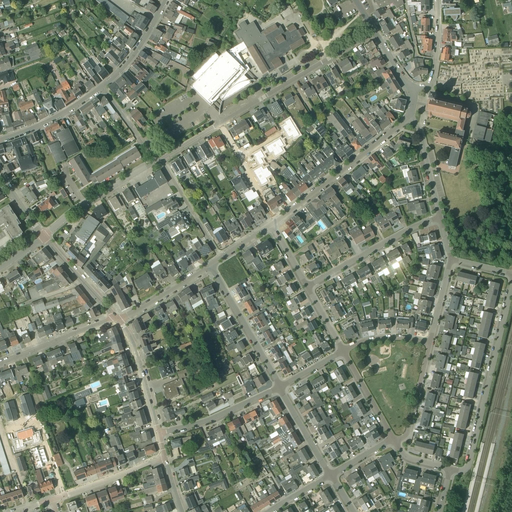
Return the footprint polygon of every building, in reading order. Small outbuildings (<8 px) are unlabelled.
[(396,9),(403,5),(402,0),(372,0),(373,3),(376,3),(380,9),(382,8),(382,9),(393,2),(396,9)] [(147,7),(145,10),(153,14),(156,8),(153,7),(155,4),(150,1),(147,6),(147,7)] [(191,16),(183,12),(179,10),(179,11),(176,10),(178,6),(171,2),(168,8),(175,12),(179,14),(181,15),(190,19),(191,17),(191,16)] [(456,5),(450,5),(447,5),(447,8),(449,8),(448,10),(445,11),(445,16),(449,16),(450,16),(454,21),(455,21),(455,20),(456,20),(456,19),(456,18),(457,18),(457,17),(457,16),(458,15),(460,15),(460,10),(455,10),(455,8),(456,8),(456,5)] [(426,15),(426,12),(428,12),(428,6),(420,6),(420,12),(422,12),(422,15),(426,15)] [(163,16),(174,23),(179,14),(175,12),(168,8),(163,16)] [(376,19),(382,16),(383,18),(392,13),(389,9),(384,12),(382,9),(382,8),(380,9),(373,14),(376,19)] [(382,29),(391,24),(389,21),(394,17),(392,13),(383,18),(385,21),(379,24),(382,29)] [(146,26),(149,20),(138,14),(137,17),(139,18),(138,21),(146,26)] [(429,26),(429,20),(426,20),(426,17),(422,17),(422,20),(420,20),(420,26),(429,26)] [(118,22),(119,23),(116,26),(120,29),(123,32),(128,36),(130,37),(136,42),(139,37),(123,25),(125,23),(122,21),(121,19),(118,22)] [(0,24),(0,28),(0,29),(14,24),(12,20),(0,24)] [(146,26),(138,21),(136,24),(133,23),(131,27),(134,29),(136,27),(143,31),(146,26)] [(290,48),(292,51),(305,44),(301,37),(305,35),(301,28),(297,31),(293,25),(287,28),(288,31),(283,33),(282,32),(283,31),(280,26),(277,28),(275,24),(262,32),(263,33),(261,34),(253,22),(247,25),(245,21),(238,25),(241,29),(234,33),(238,39),(241,38),(243,42),(238,45),(231,50),(234,56),(238,54),(247,48),(248,50),(262,74),(268,71),(269,73),(282,65),(279,59),(286,54),(285,53),(288,52),(287,50),(290,48)] [(392,34),(401,29),(401,28),(399,25),(398,24),(393,27),(391,24),(382,29),(385,35),(391,31),(392,34)] [(121,41),(126,45),(130,50),(136,42),(130,37),(127,41),(118,32),(120,29),(116,26),(110,32),(117,38),(121,41)] [(428,32),(429,26),(420,26),(417,26),(417,29),(420,29),(420,32),(422,32),(422,35),(426,35),(426,32),(428,32)] [(162,32),(162,33),(155,29),(152,35),(159,39),(162,40),(165,42),(166,43),(168,40),(169,41),(172,35),(166,32),(165,34),(162,32)] [(394,36),(388,40),(391,45),(400,39),(398,36),(403,33),(401,29),(392,34),(394,36)] [(446,42),(446,46),(452,46),(453,41),(457,41),(462,41),(461,40),(464,39),(463,34),(457,37),(452,36),(444,36),(443,42),(446,42)] [(157,44),(159,45),(162,40),(159,39),(152,35),(148,40),(156,45),(157,44)] [(489,45),(498,43),(499,43),(497,35),(487,38),(489,45)] [(421,45),(423,45),(431,46),(432,40),(426,40),(427,37),(421,36),(420,39),(422,40),(421,45)] [(121,61),(127,55),(122,50),(119,53),(108,43),(109,42),(104,38),(102,41),(107,46),(111,50),(117,57),(121,61)] [(121,41),(117,38),(113,44),(121,51),(126,45),(121,41)] [(209,39),(207,46),(215,49),(218,43),(219,40),(214,38),(213,41),(209,39)] [(394,50),(400,47),(402,49),(410,44),(408,40),(402,43),(400,39),(391,45),(394,50)] [(2,45),(2,44),(0,44),(0,50),(14,45),(13,41),(2,45)] [(364,47),(366,50),(360,53),(362,56),(367,53),(375,48),(373,45),(373,44),(373,43),(372,43),(372,42),(364,47)] [(38,43),(24,49),(27,55),(41,49),(38,43)] [(162,56),(170,60),(171,56),(176,58),(178,54),(172,52),(166,49),(163,47),(159,45),(157,44),(156,45),(154,49),(153,50),(157,52),(158,50),(164,53),(162,56)] [(413,48),(410,44),(402,49),(403,52),(397,55),(401,60),(410,55),(408,51),(413,48)] [(0,57),(6,55),(5,53),(15,49),(14,45),(0,50),(0,57)] [(424,54),(425,51),(430,52),(431,46),(423,45),(422,51),(421,51),(420,53),(424,54)] [(111,50),(109,52),(105,55),(105,56),(112,63),(117,57),(111,50)] [(249,80),(244,76),(249,70),(250,70),(246,65),(245,66),(238,54),(234,56),(231,50),(230,50),(226,52),(225,51),(219,57),(215,53),(192,77),(196,81),(190,87),(211,106),(214,103),(219,97),(222,100),(221,101),(222,101),(251,84),(250,81),(250,80),(249,80)] [(154,67),(159,61),(166,66),(170,60),(162,56),(154,52),(150,57),(149,56),(148,57),(141,51),(138,56),(142,59),(146,62),(154,67)] [(359,51),(354,53),(362,66),(368,63),(365,59),(364,59),(362,56),(360,53),(359,51)] [(135,77),(137,80),(140,82),(146,78),(149,74),(138,64),(140,62),(144,65),(146,62),(142,59),(138,56),(131,65),(139,73),(135,77)] [(112,63),(116,67),(121,61),(117,57),(112,63)] [(376,66),(377,69),(385,64),(382,59),(382,60),(381,58),(378,60),(376,57),(368,62),(372,68),(376,66)] [(0,71),(11,68),(8,58),(0,60),(0,71)] [(410,72),(414,78),(418,76),(420,75),(416,58),(412,59),(413,65),(414,69),(413,70),(414,70),(410,72)] [(420,75),(422,75),(427,75),(428,68),(421,68),(420,63),(423,63),(423,59),(416,58),(420,75)] [(109,75),(103,67),(100,70),(91,59),(87,61),(93,69),(98,74),(102,80),(109,75)] [(343,61),(338,64),(337,64),(343,74),(353,69),(347,59),(346,59),(347,60),(344,61),(343,61)] [(502,59),(503,99),(511,99),(511,76),(511,61),(506,61),(506,59),(502,59)] [(100,82),(92,70),(93,69),(87,61),(82,65),(91,78),(89,79),(90,81),(94,87),(100,82)] [(331,72),(326,75),(333,86),(342,81),(334,68),(330,70),(331,72)] [(383,69),(375,73),(379,81),(384,78),(385,80),(392,76),(389,69),(385,72),(383,69)] [(7,73),(0,75),(0,81),(3,81),(5,85),(15,81),(13,76),(9,78),(7,73)] [(132,89),(137,95),(145,88),(140,82),(137,80),(134,83),(125,73),(121,77),(129,85),(132,89)] [(356,73),(346,78),(350,85),(352,84),(349,79),(357,74),(356,73)] [(396,82),(392,76),(385,80),(385,81),(384,82),(385,83),(379,86),(382,90),(384,89),(388,86),(396,82)] [(121,77),(115,82),(120,89),(122,91),(129,85),(121,77)] [(318,93),(328,87),(322,77),(319,79),(318,77),(311,81),(318,93)] [(84,85),(88,91),(94,87),(90,81),(87,82),(85,79),(82,81),(85,84),(84,85)] [(82,88),(78,82),(79,82),(78,80),(73,84),(75,86),(74,87),(75,89),(72,91),(72,92),(74,95),(77,100),(83,95),(80,90),(82,88)] [(66,81),(62,83),(60,84),(61,85),(65,92),(70,89),(66,81)] [(108,88),(113,94),(116,92),(120,96),(118,97),(121,101),(127,97),(125,95),(124,94),(122,91),(120,89),(115,82),(108,88)] [(391,90),(387,92),(389,95),(392,94),(398,90),(400,89),(396,82),(388,86),(391,90)] [(11,87),(11,88),(13,93),(20,90),(18,84),(11,87)] [(303,92),(307,99),(313,95),(314,97),(317,96),(312,87),(309,88),(306,84),(300,88),(303,92)] [(57,95),(60,94),(65,92),(61,85),(53,88),(57,95)] [(36,89),(32,92),(38,105),(42,104),(36,89)] [(127,97),(130,101),(137,95),(132,89),(125,95),(127,97)] [(0,100),(0,114),(1,114),(1,110),(8,108),(8,107),(9,107),(7,99),(6,100),(4,91),(0,92),(0,97),(1,101),(0,100)] [(501,109),(500,98),(485,98),(484,91),(481,91),(481,98),(483,98),(483,104),(486,104),(486,101),(489,101),(489,106),(488,106),(489,111),(498,111),(498,109),(501,109)] [(64,102),(66,107),(77,100),(74,95),(72,92),(69,94),(71,97),(69,98),(65,92),(60,94),(61,97),(64,102)] [(292,97),(290,94),(284,98),(286,101),(283,103),(286,108),(293,104),(300,114),(301,116),(303,115),(305,118),(310,115),(309,112),(307,113),(296,95),(292,97)] [(38,105),(33,95),(26,98),(28,102),(31,101),(33,107),(38,105)] [(437,96),(432,95),(430,101),(428,100),(425,111),(428,112),(429,112),(428,115),(428,116),(429,117),(429,118),(430,118),(432,118),(432,116),(433,117),(433,116),(441,118),(441,119),(449,121),(450,120),(459,122),(460,119),(466,120),(466,119),(468,119),(469,119),(471,117),(471,115),(470,112),(468,111),(469,107),(463,105),(454,103),(454,102),(446,100),(446,101),(437,99),(437,96)] [(24,119),(26,127),(37,123),(34,116),(30,117),(29,114),(26,116),(24,111),(33,107),(31,101),(28,102),(25,104),(22,97),(20,98),(16,99),(19,107),(21,111),(24,119)] [(104,97),(98,101),(103,108),(106,106),(112,114),(109,117),(113,121),(118,117),(107,102),(104,97)] [(98,107),(103,113),(106,112),(103,108),(98,101),(96,98),(90,102),(94,109),(98,107)] [(43,105),(45,109),(48,116),(49,116),(57,112),(54,104),(52,101),(43,105)] [(54,104),(57,112),(66,107),(64,102),(60,104),(59,102),(54,104)] [(90,102),(79,110),(83,115),(88,111),(89,112),(89,113),(89,114),(91,117),(92,118),(94,117),(94,118),(96,120),(102,130),(106,127),(104,123),(99,115),(98,115),(96,111),(94,109),(90,102)] [(276,102),(271,105),(271,104),(267,106),(271,113),(272,112),(275,117),(282,112),(276,102)] [(398,113),(399,111),(403,113),(404,108),(404,109),(404,106),(390,103),(389,107),(392,107),(392,109),(394,110),(394,112),(398,113)] [(372,119),(381,131),(391,124),(380,109),(377,106),(376,105),(369,110),(371,114),(375,112),(381,120),(379,121),(377,119),(376,119),(374,117),(372,119)] [(383,107),(380,109),(391,124),(394,121),(395,120),(388,112),(387,113),(383,107)] [(35,114),(39,121),(48,116),(45,109),(35,114)] [(134,110),(131,113),(133,115),(131,117),(140,128),(141,128),(142,129),(144,127),(143,126),(144,125),(139,120),(143,117),(136,109),(134,110)] [(11,124),(14,131),(26,127),(24,119),(21,111),(13,114),(16,122),(12,124),(11,124)] [(257,122),(263,118),(265,121),(268,119),(268,120),(271,118),(268,112),(265,114),(262,111),(260,112),(259,111),(253,115),(257,122)] [(10,117),(9,112),(1,114),(2,119),(4,126),(7,133),(14,131),(11,124),(12,124),(10,117)] [(81,119),(77,112),(74,113),(74,114),(72,115),(71,115),(68,117),(71,122),(73,120),(75,123),(76,123),(77,125),(74,126),(76,130),(77,130),(78,133),(82,131),(83,132),(87,129),(85,126),(86,125),(82,119),(81,119)] [(336,112),(335,113),(327,118),(343,139),(349,135),(351,133),(336,112)] [(495,116),(480,112),(473,139),(483,141),(485,133),(486,129),(488,119),(490,119),(491,118),(494,119),(495,116)] [(377,134),(379,133),(381,131),(372,119),(368,115),(365,118),(377,133),(377,134)] [(367,130),(372,137),(377,133),(365,118),(363,120),(370,128),(367,130)] [(248,119),(244,121),(244,120),(238,124),(238,125),(243,133),(245,135),(247,133),(246,131),(253,127),(248,119)] [(295,127),(291,119),(286,122),(287,125),(284,127),(287,133),(295,127)] [(362,147),(367,143),(373,138),(372,137),(367,130),(361,123),(358,119),(352,123),(359,132),(358,133),(359,134),(355,138),(356,139),(362,147)] [(435,144),(452,148),(448,166),(456,168),(465,132),(469,119),(468,119),(466,119),(466,120),(460,119),(459,122),(457,130),(455,137),(437,133),(436,137),(436,139),(436,140),(435,144)] [(63,120),(44,129),(51,142),(47,144),(48,145),(50,151),(56,164),(66,160),(59,142),(57,142),(56,140),(54,136),(56,134),(68,158),(79,152),(68,129),(63,120)] [(100,131),(96,125),(94,126),(91,120),(87,122),(94,134),(100,131)] [(317,127),(315,130),(322,139),(328,133),(321,124),(317,127)] [(243,133),(238,125),(229,130),(234,138),(243,133)] [(311,125),(305,131),(309,134),(314,129),(311,125)] [(295,138),(300,135),(295,127),(287,133),(290,138),(293,136),(295,138)] [(334,132),(329,136),(334,142),(339,138),(334,132)] [(36,134),(30,136),(25,138),(26,142),(30,141),(32,145),(39,142),(36,134)] [(208,142),(213,151),(217,149),(224,145),(219,137),(215,139),(215,138),(208,142)] [(38,167),(30,144),(27,145),(26,142),(25,138),(11,143),(14,151),(17,160),(18,164),(21,172),(38,167)] [(400,145),(408,148),(410,141),(399,138),(398,143),(394,146),(391,142),(388,145),(391,150),(392,151),(400,145)] [(283,143),(281,139),(274,143),(280,154),(284,152),(281,147),(284,145),(283,143)] [(362,147),(356,139),(350,144),(348,146),(354,153),(356,151),(359,149),(362,147)] [(85,145),(87,148),(88,150),(97,144),(94,140),(85,145)] [(347,158),(348,157),(354,153),(348,146),(345,148),(343,145),(344,145),(341,141),(336,144),(337,145),(347,158)] [(14,151),(11,143),(3,146),(0,146),(0,163),(1,166),(6,164),(1,157),(3,156),(2,155),(14,151)] [(274,143),(267,147),(269,151),(270,153),(273,152),(276,156),(280,154),(274,143)] [(214,156),(209,148),(206,150),(203,145),(199,147),(200,148),(196,150),(197,152),(195,153),(200,160),(205,157),(207,160),(214,156)] [(339,153),(337,155),(342,162),(347,158),(337,145),(335,147),(339,153)] [(94,184),(96,182),(97,182),(98,184),(123,169),(122,168),(141,156),(135,148),(117,159),(117,160),(90,176),(78,156),(68,162),(83,187),(92,181),(94,184)] [(340,164),(333,155),(334,154),(330,148),(323,153),(327,158),(333,165),(335,168),(340,164)] [(386,150),(385,152),(381,154),(385,159),(392,154),(391,152),(392,151),(391,150),(390,151),(387,148),(385,149),(386,150)] [(265,157),(264,154),(261,150),(254,155),(259,164),(260,165),(264,163),(262,158),(265,157)] [(193,165),(200,161),(200,160),(195,153),(195,152),(190,155),(189,153),(183,157),(190,168),(194,166),(193,165)] [(317,154),(328,169),(331,167),(333,166),(332,166),(333,165),(327,158),(325,160),(321,154),(320,154),(319,153),(317,154)] [(323,173),(324,173),(326,171),(328,169),(317,154),(314,156),(316,158),(315,158),(320,164),(317,166),(323,173)] [(373,154),(368,158),(371,163),(367,165),(371,170),(376,166),(379,170),(384,167),(381,163),(380,163),(378,161),(379,160),(376,157),(375,158),(373,154)] [(7,175),(18,168),(16,165),(18,164),(17,160),(10,165),(9,163),(6,164),(1,166),(3,169),(7,175)] [(170,165),(177,177),(179,179),(187,174),(186,172),(189,171),(183,162),(181,163),(179,160),(174,163),(173,162),(170,165)] [(220,181),(225,178),(216,162),(209,165),(210,167),(208,168),(212,174),(215,172),(220,181)] [(300,195),(302,193),(308,189),(306,186),(302,181),(300,183),(294,175),(293,176),(284,165),(281,168),(275,163),(271,162),(270,167),(279,174),(290,181),(292,184),(295,187),(300,195)] [(318,177),(323,173),(317,166),(315,168),(313,166),(313,165),(311,162),(308,164),(318,177)] [(313,181),(318,177),(308,164),(307,165),(306,163),(304,165),(305,166),(305,167),(307,170),(308,170),(310,172),(307,174),(313,181)] [(409,183),(418,181),(415,171),(409,172),(409,169),(408,169),(407,165),(404,166),(400,167),(401,171),(403,170),(405,178),(408,177),(409,183)] [(302,181),(306,186),(313,181),(307,174),(301,166),(298,168),(305,176),(301,179),(302,179),(301,180),(302,181)] [(258,169),(254,171),(258,178),(268,172),(266,168),(262,171),(260,168),(260,167),(258,169)] [(361,167),(357,171),(362,177),(363,178),(367,175),(369,173),(371,175),(373,173),(369,168),(367,170),(364,167),(362,168),(361,167)] [(241,174),(238,169),(237,168),(233,170),(237,177),(241,174)] [(167,183),(161,172),(160,170),(146,178),(148,180),(147,181),(148,182),(139,187),(137,184),(134,186),(136,189),(135,189),(140,199),(167,183)] [(358,181),(357,180),(362,177),(357,171),(352,174),(353,175),(351,177),(356,183),(358,181)] [(258,178),(262,185),(266,183),(268,181),(266,178),(271,176),(268,172),(258,178)] [(241,186),(243,188),(245,192),(250,189),(242,175),(234,179),(239,187),(241,186)] [(354,188),(349,182),(347,184),(342,178),(341,179),(340,180),(337,182),(341,187),(345,193),(350,189),(352,190),(354,188)] [(283,192),(285,195),(290,202),(296,198),(290,191),(285,184),(283,182),(281,184),(285,190),(283,192)] [(337,182),(332,186),(336,191),(341,187),(337,182)] [(296,198),(297,197),(300,195),(295,187),(292,189),(289,184),(288,185),(287,183),(285,184),(290,191),(296,198)] [(421,196),(419,187),(412,188),(411,185),(400,188),(402,196),(411,194),(412,198),(421,196)] [(25,195),(31,203),(37,198),(35,195),(36,194),(31,186),(28,188),(27,187),(21,191),(24,196),(25,195)] [(325,191),(336,205),(338,207),(340,206),(342,205),(340,202),(334,195),(336,194),(330,187),(330,188),(329,188),(328,189),(325,191)] [(64,199),(67,197),(63,189),(59,191),(64,199)] [(121,193),(124,197),(128,204),(137,198),(132,189),(129,191),(128,189),(121,193)] [(254,198),(258,196),(256,192),(253,193),(252,194),(250,190),(245,193),(248,199),(253,196),(254,198)] [(325,191),(323,193),(319,197),(327,207),(331,204),(339,214),(338,215),(341,219),(345,216),(341,211),(338,207),(336,205),(325,191)] [(217,202),(222,198),(219,193),(213,196),(217,202)] [(273,196),(271,193),(269,195),(277,208),(280,206),(279,206),(283,203),(280,199),(282,197),(280,193),(277,195),(278,196),(275,198),(274,196),(273,196)] [(275,209),(277,208),(269,195),(267,196),(269,199),(268,199),(269,201),(266,203),(271,211),(275,208),(275,209)] [(108,201),(111,205),(115,211),(125,206),(119,196),(116,198),(115,197),(108,201)] [(305,208),(316,223),(324,216),(323,214),(327,211),(325,209),(327,207),(319,197),(310,203),(305,208)] [(171,212),(179,208),(174,200),(172,201),(170,198),(162,203),(165,210),(166,212),(166,211),(168,214),(170,213),(171,213),(171,212)] [(55,206),(50,199),(44,202),(38,207),(42,212),(44,210),(45,211),(49,209),(49,210),(55,206)] [(417,216),(426,214),(423,203),(419,204),(418,201),(407,203),(406,204),(408,212),(415,210),(417,216)] [(221,208),(220,207),(218,203),(212,207),(216,212),(218,211),(221,208)] [(0,226),(3,225),(5,227),(6,229),(5,230),(7,233),(7,232),(8,232),(13,240),(23,233),(18,226),(21,224),(8,205),(0,211),(1,212),(0,212),(0,226)] [(98,220),(107,215),(101,205),(98,207),(98,208),(93,211),(98,220)] [(247,208),(256,222),(260,219),(260,218),(262,217),(262,216),(265,214),(259,205),(254,208),(252,205),(247,208)] [(137,218),(137,217),(131,207),(127,210),(133,220),(134,221),(137,218)] [(386,218),(390,225),(399,221),(398,218),(401,216),(398,207),(393,210),(393,211),(385,216),(386,218)] [(171,221),(171,222),(171,223),(170,223),(170,224),(170,225),(171,225),(171,226),(172,226),(173,226),(174,226),(174,227),(177,225),(179,228),(182,226),(184,229),(190,226),(183,214),(181,215),(178,212),(171,216),(173,220),(171,221)] [(244,230),(251,226),(249,223),(253,221),(248,213),(243,216),(238,219),(244,230)] [(380,229),(382,232),(391,227),(390,225),(386,218),(383,219),(380,215),(373,219),(371,214),(368,215),(369,217),(372,223),(374,221),(376,223),(377,223),(380,227),(380,228),(380,229)] [(86,221),(77,234),(74,231),(72,234),(73,235),(73,236),(66,245),(70,248),(66,253),(75,262),(79,255),(80,254),(83,250),(83,249),(86,246),(89,241),(93,236),(101,224),(89,216),(86,221)] [(300,217),(298,218),(296,216),(294,217),(294,216),(290,219),(298,229),(299,230),(302,228),(304,230),(307,228),(309,230),(311,228),(309,226),(310,226),(308,223),(306,225),(304,222),(300,217)] [(208,232),(212,230),(207,222),(205,219),(202,221),(204,224),(208,232)] [(288,228),(283,231),(288,237),(293,233),(298,229),(290,219),(284,223),(288,228)] [(324,224),(325,226),(328,229),(329,228),(332,226),(330,223),(328,220),(324,224)] [(227,228),(231,234),(233,238),(237,235),(237,234),(242,231),(236,221),(230,224),(228,221),(224,223),(227,228)] [(113,234),(103,222),(101,224),(108,233),(111,236),(113,234)] [(345,222),(340,225),(346,235),(348,234),(346,229),(348,227),(345,222)] [(96,237),(102,242),(108,233),(101,224),(93,236),(96,237)] [(342,235),(343,237),(346,235),(340,225),(337,226),(337,227),(342,235)] [(365,240),(366,241),(374,236),(373,234),(372,232),(369,226),(360,231),(363,236),(362,236),(365,240)] [(342,235),(337,227),(334,229),(339,237),(342,235)] [(356,245),(360,242),(361,242),(362,241),(365,240),(362,236),(363,236),(360,231),(359,229),(354,233),(350,235),(356,245)] [(223,230),(215,234),(214,235),(219,244),(223,242),(223,243),(228,241),(224,234),(225,233),(223,230)] [(427,236),(421,237),(421,236),(418,237),(419,244),(423,243),(423,244),(429,243),(436,241),(434,233),(427,235),(427,236)] [(344,252),(344,251),(348,249),(342,239),(333,244),(337,250),(339,254),(342,252),(344,252)] [(255,247),(259,253),(258,254),(260,257),(273,249),(268,240),(259,246),(258,245),(255,247)] [(203,257),(207,255),(208,254),(211,252),(207,247),(208,247),(206,245),(202,247),(198,241),(193,244),(197,250),(198,252),(199,251),(203,257)] [(188,256),(193,264),(199,260),(194,251),(197,250),(193,244),(192,243),(190,245),(193,250),(191,252),(192,254),(188,256)] [(318,246),(328,263),(340,255),(339,254),(337,250),(333,244),(333,243),(328,246),(327,244),(324,246),(323,243),(318,246)] [(309,252),(300,257),(304,263),(311,259),(309,256),(312,254),(315,252),(311,244),(307,247),(309,252)] [(400,247),(404,254),(410,251),(406,244),(400,247)] [(439,251),(437,246),(429,248),(429,245),(417,248),(417,252),(427,250),(428,254),(439,251)] [(48,253),(44,248),(28,262),(32,266),(34,265),(48,253)] [(395,260),(400,257),(396,249),(391,252),(395,260)] [(74,263),(77,265),(81,268),(86,261),(90,256),(86,253),(83,250),(80,254),(79,255),(75,262),(74,263)] [(182,270),(182,271),(185,269),(188,267),(185,263),(186,263),(183,257),(186,255),(182,250),(177,253),(182,261),(177,264),(182,271),(182,270)] [(253,258),(248,251),(242,255),(247,263),(248,263),(249,265),(252,263),(258,272),(266,267),(262,262),(261,263),(257,256),(253,258)] [(440,258),(439,251),(428,254),(430,260),(440,258)] [(89,264),(83,270),(82,270),(89,277),(95,271),(100,266),(97,264),(94,261),(101,254),(98,252),(88,264),(89,264)] [(395,260),(391,252),(385,255),(390,264),(391,265),(392,265),(392,266),(397,263),(395,260)] [(35,267),(42,262),(45,266),(55,261),(48,253),(34,265),(35,267)] [(382,271),(387,268),(386,268),(387,267),(381,258),(376,261),(382,271)] [(170,273),(172,277),(175,275),(175,274),(177,273),(175,270),(176,269),(175,268),(175,269),(173,266),(174,265),(172,261),(167,265),(164,261),(160,263),(163,267),(167,275),(170,273)] [(310,271),(311,274),(318,270),(315,265),(317,264),(315,261),(305,266),(309,272),(310,271)] [(382,283),(379,277),(377,274),(382,271),(376,261),(371,264),(376,273),(374,275),(377,280),(380,284),(382,283)] [(283,268),(280,262),(272,266),(275,270),(271,272),(274,277),(279,274),(278,271),(283,268)] [(151,269),(159,281),(163,279),(162,279),(165,277),(164,277),(167,275),(163,267),(160,263),(151,269)] [(95,271),(89,277),(95,284),(102,278),(98,274),(102,270),(103,268),(101,265),(100,266),(95,271)] [(428,271),(438,273),(439,268),(429,265),(429,267),(428,267),(427,271),(428,271)] [(59,267),(57,269),(54,266),(48,271),(51,274),(53,273),(57,278),(64,272),(59,267)] [(372,276),(366,266),(361,269),(367,279),(369,278),(372,283),(377,280),(374,275),(372,276)] [(386,268),(387,268),(390,274),(388,275),(390,278),(394,276),(394,274),(389,266),(387,267),(386,268)] [(27,276),(29,279),(35,276),(36,278),(42,275),(39,268),(33,271),(27,276)] [(356,272),(361,282),(362,281),(362,282),(367,279),(361,269),(356,272)] [(10,274),(15,281),(23,276),(21,273),(19,274),(16,270),(10,274)] [(95,284),(96,285),(100,289),(106,282),(117,273),(114,270),(110,274),(108,272),(102,278),(95,284)] [(436,280),(438,273),(428,271),(427,271),(425,275),(427,275),(426,277),(436,280)] [(73,283),(68,277),(64,272),(57,278),(54,279),(49,281),(48,281),(35,287),(38,292),(43,289),(44,288),(46,293),(65,287),(69,284),(70,285),(73,283)] [(147,273),(133,281),(138,290),(142,287),(145,291),(152,287),(150,283),(152,282),(147,273)] [(464,274),(458,273),(456,281),(462,283),(464,274)] [(5,277),(9,284),(8,285),(8,286),(6,287),(9,293),(12,291),(10,289),(15,286),(12,282),(15,281),(10,274),(5,277)] [(290,280),(287,274),(279,278),(282,285),(290,280)] [(471,276),(464,274),(462,283),(469,284),(471,276)] [(100,289),(104,293),(110,289),(122,279),(119,275),(115,279),(114,279),(108,284),(106,282),(100,289)] [(351,275),(346,277),(350,285),(356,282),(351,275)] [(477,277),(471,276),(469,284),(475,286),(477,277)] [(341,281),(346,290),(347,290),(352,288),(350,285),(346,277),(341,281)] [(110,289),(112,294),(122,312),(129,308),(135,305),(122,279),(110,289)] [(0,282),(0,293),(4,291),(8,297),(10,295),(9,293),(6,287),(3,289),(0,282)] [(435,285),(424,282),(423,282),(421,288),(422,288),(434,291),(435,285)] [(498,291),(500,284),(491,282),(489,288),(498,291)] [(242,288),(240,285),(239,286),(235,289),(237,294),(249,287),(251,286),(250,284),(242,288)] [(214,294),(211,286),(210,286),(209,285),(208,286),(208,287),(205,289),(214,309),(219,307),(217,303),(216,304),(212,295),(214,294)] [(296,291),(293,285),(287,288),(286,285),(280,288),(283,294),(286,292),(288,295),(296,291)] [(327,288),(320,292),(323,298),(333,292),(334,291),(331,286),(327,288)] [(57,300),(44,304),(46,310),(59,305),(67,302),(73,300),(76,299),(76,300),(84,295),(78,287),(70,292),(72,294),(58,301),(57,300)] [(249,287),(237,294),(241,299),(243,298),(245,300),(250,297),(249,294),(247,291),(250,289),(249,287)] [(199,293),(193,296),(188,288),(185,290),(183,291),(183,292),(188,300),(191,307),(202,300),(199,293)] [(422,288),(421,294),(432,297),(434,291),(422,288)] [(488,295),(497,297),(498,291),(489,288),(488,295)] [(199,291),(203,299),(205,298),(209,306),(207,307),(209,311),(214,309),(205,289),(203,290),(201,289),(200,289),(200,291),(199,291)] [(177,295),(178,297),(175,299),(178,305),(184,302),(186,306),(184,307),(186,311),(192,309),(191,307),(188,300),(183,292),(177,295)] [(327,303),(334,299),(333,297),(335,296),(333,292),(323,298),(327,303)] [(452,296),(451,303),(458,305),(461,305),(461,306),(463,296),(454,294),(454,297),(452,296)] [(89,301),(84,295),(76,300),(82,307),(83,306),(88,302),(89,301)] [(303,302),(299,295),(289,301),(291,304),(288,306),(292,312),(298,308),(297,305),(303,302)] [(417,305),(419,306),(429,308),(431,302),(420,300),(420,297),(414,295),(413,299),(418,300),(417,305)] [(486,301),(495,303),(497,297),(488,295),(486,301)] [(254,302),(250,297),(245,300),(246,302),(243,304),(246,309),(262,300),(260,298),(254,302)] [(262,300),(246,309),(249,315),(251,313),(253,316),(259,312),(256,307),(263,303),(262,300)] [(485,307),(494,309),(495,303),(486,301),(485,307)] [(87,311),(92,307),(88,302),(83,306),(82,307),(73,310),(75,314),(86,310),(87,311)] [(177,310),(172,302),(169,304),(169,303),(165,305),(165,306),(163,308),(167,314),(170,320),(174,317),(171,313),(177,310)] [(458,305),(451,303),(449,309),(454,310),(453,314),(458,315),(461,305),(458,305)] [(339,308),(338,305),(337,305),(330,309),(333,314),(343,308),(342,306),(339,308)] [(159,306),(154,309),(158,317),(157,317),(159,320),(158,321),(160,324),(169,320),(167,314),(163,308),(161,309),(159,306)] [(421,313),(428,314),(429,308),(419,306),(417,311),(411,310),(411,313),(413,314),(414,314),(416,314),(420,315),(421,313)] [(343,308),(333,314),(336,320),(344,316),(342,313),(345,311),(343,308)] [(86,313),(88,318),(86,319),(87,321),(100,316),(98,311),(97,312),(96,309),(89,312),(86,313)] [(253,319),(256,324),(270,316),(269,314),(267,315),(264,317),(262,314),(265,312),(266,312),(264,309),(259,312),(253,316),(254,318),(253,319)] [(302,319),(310,315),(307,309),(300,313),(297,315),(300,320),(297,322),(299,324),(304,321),(302,319)] [(384,318),(385,329),(391,328),(390,317),(393,317),(393,311),(388,311),(388,317),(384,318)] [(493,314),(484,312),(482,318),(491,320),(493,314)] [(55,322),(58,331),(64,329),(61,321),(63,321),(62,317),(60,313),(55,315),(53,316),(50,317),(49,317),(52,323),(55,322)] [(135,329),(137,334),(145,330),(146,331),(150,329),(151,328),(150,326),(145,328),(143,323),(151,319),(150,318),(147,314),(145,315),(144,316),(136,320),(132,323),(133,324),(132,324),(135,329)] [(453,314),(452,317),(448,316),(446,322),(456,325),(458,318),(461,319),(462,316),(458,315),(453,314)] [(270,316),(256,324),(260,331),(269,326),(266,321),(272,318),(270,316)] [(43,328),(46,336),(52,333),(49,325),(52,324),(52,323),(49,317),(46,318),(47,322),(45,323),(46,327),(43,328)] [(220,325),(224,331),(232,326),(228,320),(227,321),(225,318),(213,324),(215,328),(220,325)] [(403,318),(402,329),(408,330),(408,328),(412,328),(413,320),(413,319),(403,318)] [(490,327),(491,320),(482,318),(481,324),(490,327)] [(73,325),(71,319),(68,320),(65,321),(64,322),(66,328),(73,325)] [(373,330),(371,319),(370,320),(365,321),(365,322),(367,332),(373,330)] [(310,332),(317,327),(314,321),(308,324),(306,320),(304,321),(299,324),(295,326),(297,331),(303,328),(304,330),(308,328),(310,332)] [(359,323),(361,333),(367,332),(365,322),(359,323)] [(414,330),(423,332),(425,324),(416,322),(414,330)] [(456,325),(446,322),(444,329),(449,330),(449,333),(460,336),(464,337),(465,331),(459,330),(456,330),(457,325),(456,325)] [(343,332),(347,339),(350,337),(354,335),(352,332),(356,330),(353,326),(355,325),(354,323),(352,324),(352,323),(347,325),(349,328),(343,332)] [(481,324),(479,330),(488,333),(490,327),(481,324)] [(39,329),(36,330),(39,338),(46,336),(43,328),(42,325),(38,326),(39,329)] [(262,334),(265,339),(279,331),(278,329),(276,331),(275,330),(272,332),(271,329),(269,326),(260,331),(262,334)] [(118,335),(115,327),(99,334),(100,338),(98,339),(100,343),(110,339),(118,335)] [(8,337),(12,347),(18,344),(13,331),(9,333),(8,331),(7,329),(3,330),(6,338),(8,337)] [(21,337),(24,344),(31,342),(27,333),(27,334),(26,331),(21,332),(20,329),(17,330),(19,337),(21,337)] [(487,339),(488,333),(479,330),(478,337),(487,339)] [(143,337),(139,338),(140,343),(140,344),(141,344),(142,348),(150,345),(149,342),(152,341),(150,335),(152,334),(151,331),(145,333),(146,336),(143,337)] [(233,342),(232,340),(238,337),(234,331),(229,334),(228,331),(223,334),(229,344),(233,342)] [(268,345),(271,343),(274,341),(272,338),(281,334),(279,331),(265,339),(268,345)] [(321,347),(324,354),(330,350),(328,347),(329,347),(329,346),(328,347),(326,342),(324,344),(317,333),(312,336),(315,342),(318,348),(319,348),(321,347)] [(448,336),(444,335),(442,342),(450,344),(453,345),(454,338),(459,339),(460,336),(449,333),(448,336)] [(121,342),(118,335),(110,339),(111,342),(105,345),(102,346),(103,349),(121,342)] [(123,350),(121,342),(103,349),(100,350),(101,353),(113,349),(114,353),(123,350)] [(236,348),(238,352),(244,348),(241,342),(235,345),(234,343),(225,348),(228,352),(232,350),(236,348)] [(310,352),(315,359),(320,356),(316,349),(318,348),(315,342),(310,345),(313,350),(310,352)] [(450,344),(442,342),(440,349),(442,349),(441,352),(444,353),(450,354),(451,351),(448,350),(450,344)] [(475,349),(484,351),(485,345),(475,342),(474,343),(473,348),(475,349)] [(67,346),(72,357),(72,358),(78,356),(80,359),(83,358),(82,356),(81,351),(80,350),(77,351),(74,343),(67,346)] [(144,353),(144,354),(152,351),(151,348),(156,346),(155,343),(150,345),(142,348),(142,349),(142,350),(143,350),(143,351),(143,352),(144,353)] [(278,350),(276,346),(275,347),(270,350),(273,355),(285,348),(284,347),(280,349),(280,348),(278,350)] [(273,355),(276,360),(277,360),(278,362),(286,358),(283,353),(286,351),(285,348),(273,355)] [(59,349),(53,352),(57,362),(63,360),(65,365),(69,364),(66,356),(66,355),(62,356),(59,349)] [(475,349),(473,355),(482,357),(484,351),(475,349)] [(51,367),(58,364),(57,362),(53,352),(46,354),(49,361),(45,362),(49,372),(53,371),(51,367)] [(299,361),(302,366),(312,360),(308,353),(301,357),(300,355),(297,357),(299,361)] [(439,355),(437,361),(447,364),(449,357),(454,359),(455,355),(450,354),(444,353),(443,356),(439,355)] [(111,360),(110,361),(106,363),(108,367),(110,366),(118,362),(127,360),(125,354),(116,357),(117,360),(112,362),(111,360)] [(245,365),(252,361),(249,357),(248,355),(242,359),(242,358),(241,359),(239,356),(231,360),(233,364),(236,362),(237,363),(239,362),(242,367),(245,365)] [(472,361),(481,363),(482,357),(473,355),(472,361)] [(44,366),(47,373),(49,372),(45,362),(44,358),(41,359),(40,357),(32,360),(35,368),(41,366),(42,366),(44,366)] [(280,365),(279,365),(282,370),(296,362),(295,360),(289,364),(286,358),(278,362),(280,365)] [(120,370),(120,369),(129,366),(127,360),(118,362),(110,366),(113,374),(114,373),(120,370)] [(167,361),(157,365),(161,373),(160,374),(161,379),(162,379),(174,374),(171,366),(174,366),(172,361),(167,363),(167,361)] [(285,376),(293,371),(291,368),(297,364),(299,368),(302,366),(299,361),(296,362),(282,370),(285,376)] [(437,361),(436,368),(437,368),(436,372),(445,374),(449,374),(449,371),(446,370),(447,364),(437,361)] [(479,369),(481,363),(472,361),(470,367),(479,369)] [(21,376),(28,374),(25,366),(21,368),(20,367),(16,368),(17,369),(14,370),(15,375),(17,380),(18,383),(23,381),(21,376)] [(129,367),(120,370),(114,373),(115,376),(117,376),(118,379),(116,380),(117,384),(121,383),(127,381),(125,376),(131,374),(130,370),(129,367)] [(343,374),(340,368),(333,372),(336,378),(343,374)] [(11,380),(12,383),(16,381),(17,380),(15,375),(13,376),(11,370),(5,373),(8,381),(11,380)] [(434,374),(432,381),(443,383),(445,374),(436,372),(435,374),(434,374)] [(469,372),(469,373),(468,378),(477,381),(478,374),(469,372)] [(165,392),(167,396),(165,397),(166,401),(179,396),(176,388),(184,385),(181,379),(185,377),(184,374),(177,376),(178,379),(162,386),(164,392),(165,392)] [(347,379),(343,374),(336,378),(339,383),(347,379)] [(252,381),(257,388),(265,383),(261,376),(252,381)] [(321,376),(315,379),(321,390),(327,386),(321,376)] [(243,385),(247,393),(253,390),(252,388),(255,386),(251,378),(247,379),(249,382),(243,385)] [(466,385),(475,387),(477,381),(468,378),(466,385)] [(310,383),(315,392),(316,392),(321,390),(315,379),(310,383)] [(126,388),(127,391),(130,390),(130,391),(136,389),(136,388),(135,385),(134,382),(128,384),(127,381),(121,383),(123,388),(126,388)] [(443,383),(432,381),(431,387),(435,388),(434,392),(440,393),(443,394),(444,389),(442,388),(443,383)] [(42,394),(49,391),(47,386),(46,385),(40,387),(42,394)] [(305,398),(310,395),(311,395),(305,385),(299,389),(305,398)] [(465,391),(474,393),(475,387),(466,385),(465,391)] [(350,386),(341,391),(344,397),(353,391),(350,386)] [(299,389),(294,392),(300,402),(305,398),(299,389)] [(139,398),(137,391),(131,393),(130,391),(130,390),(127,391),(125,392),(128,401),(139,398)] [(223,394),(226,399),(233,396),(230,390),(223,394)] [(51,397),(49,391),(42,394),(45,401),(51,398),(51,397)] [(80,398),(88,395),(86,391),(74,396),(76,400),(80,398)] [(356,397),(353,391),(344,397),(347,402),(356,397)] [(472,399),(474,393),(465,391),(463,397),(472,399)] [(428,393),(428,394),(427,400),(437,403),(439,396),(440,393),(434,392),(433,395),(428,393)] [(28,393),(19,396),(22,403),(19,404),(23,415),(29,413),(30,414),(35,413),(32,404),(33,404),(31,399),(30,399),(28,393)] [(211,393),(200,398),(202,403),(214,398),(211,393)] [(12,399),(3,402),(5,408),(3,409),(7,420),(13,418),(13,420),(17,418),(15,413),(17,413),(12,399)] [(213,401),(206,406),(209,411),(216,407),(224,402),(222,399),(216,402),(216,403),(214,404),(213,401)] [(100,417),(108,415),(104,400),(96,402),(100,417)] [(141,407),(139,400),(128,404),(129,407),(122,409),(124,414),(130,412),(131,412),(131,410),(141,407)] [(260,409),(257,410),(260,416),(266,413),(270,411),(273,409),(279,406),(275,400),(266,406),(268,409),(262,413),(260,409)] [(437,403),(427,400),(425,406),(426,407),(425,410),(429,411),(440,413),(441,410),(435,409),(437,403)] [(169,404),(170,407),(162,410),(163,415),(172,412),(171,409),(177,408),(175,402),(169,404)] [(363,408),(360,402),(352,406),(355,412),(363,408)] [(469,411),(471,405),(462,403),(461,409),(469,411)] [(273,409),(276,415),(282,412),(279,406),(273,409)] [(310,420),(320,414),(317,408),(314,410),(307,414),(310,420)] [(351,414),(354,420),(360,417),(366,413),(363,408),(355,412),(351,414)] [(459,415),(468,417),(469,411),(461,409),(459,415)] [(144,416),(142,410),(134,413),(135,416),(132,417),(132,416),(131,417),(130,412),(124,414),(121,415),(123,423),(144,416)] [(172,412),(163,415),(166,422),(174,419),(173,414),(174,415),(173,414),(174,414),(175,415),(179,414),(178,410),(172,412)] [(257,426),(254,420),(258,418),(254,411),(248,414),(254,427),(257,426)] [(428,414),(423,413),(422,419),(432,422),(434,415),(444,418),(445,415),(440,413),(429,411),(428,414)] [(254,427),(248,414),(242,417),(246,424),(249,422),(252,428),(254,427)] [(313,425),(323,420),(320,414),(310,420),(313,425)] [(457,422),(466,424),(468,417),(459,415),(457,422)] [(142,430),(141,426),(147,424),(144,416),(123,423),(124,426),(134,423),(134,421),(136,421),(138,427),(134,428),(135,432),(139,431),(142,430)] [(285,416),(278,420),(279,423),(278,424),(279,427),(288,422),(285,416)] [(108,419),(105,420),(107,423),(109,422),(111,428),(114,427),(110,417),(108,418),(108,419)] [(361,420),(360,417),(354,420),(349,423),(351,426),(354,424),(357,422),(361,420)] [(276,418),(266,424),(268,427),(277,421),(276,418)] [(241,426),(238,419),(231,422),(236,432),(239,437),(242,436),(238,428),(241,426)] [(432,422),(422,419),(420,426),(424,427),(423,430),(430,431),(432,422)] [(236,432),(231,422),(225,425),(230,435),(234,433),(236,432)] [(291,428),(288,422),(279,427),(279,428),(282,433),(277,435),(279,438),(286,434),(285,432),(287,430),(288,431),(289,430),(288,430),(291,428)] [(456,428),(465,430),(466,424),(457,422),(456,428)] [(320,436),(327,432),(324,426),(317,431),(320,436)] [(376,429),(375,426),(367,430),(369,432),(373,440),(379,436),(375,430),(376,429)] [(218,442),(224,439),(228,446),(232,444),(226,433),(222,435),(219,428),(213,430),(218,442)] [(31,429),(24,431),(27,441),(32,440),(33,443),(41,441),(38,433),(33,434),(31,429)] [(218,442),(213,430),(207,433),(210,442),(207,443),(210,449),(214,447),(212,444),(218,442)] [(24,431),(17,433),(19,439),(14,440),(16,448),(23,446),(22,443),(27,441),(24,431)] [(140,442),(151,439),(149,432),(140,434),(139,431),(135,432),(129,433),(131,440),(139,438),(140,442)] [(323,442),(330,438),(327,432),(320,436),(323,442)] [(369,432),(364,436),(368,443),(373,440),(369,432)] [(244,435),(247,442),(249,446),(254,443),(252,440),(251,441),(247,433),(244,435)] [(285,445),(297,438),(294,433),(287,436),(286,434),(279,438),(281,441),(285,439),(287,442),(284,443),(280,446),(281,448),(285,445)] [(453,439),(462,441),(464,435),(455,433),(453,439)] [(353,441),(358,449),(363,445),(358,435),(352,438),(353,441)] [(192,441),(190,436),(176,440),(172,441),(170,441),(171,444),(172,446),(171,446),(172,448),(172,449),(182,447),(182,446),(189,445),(188,442),(192,441)] [(289,446),(291,449),(301,444),(297,438),(285,445),(286,447),(289,446)] [(348,444),(352,452),(358,449),(353,441),(352,438),(346,442),(348,444)] [(452,445),(461,447),(462,441),(453,439),(452,445)] [(422,444),(416,442),(414,451),(420,452),(422,444)] [(101,454),(103,461),(106,470),(113,468),(112,468),(116,466),(110,448),(108,444),(105,445),(108,452),(101,454)] [(337,449),(334,444),(326,448),(330,454),(337,449)] [(428,445),(422,444),(420,452),(426,454),(428,445)] [(130,453),(125,455),(128,462),(135,459),(132,452),(135,451),(133,445),(127,447),(130,453)] [(139,452),(141,457),(156,452),(153,445),(143,448),(144,450),(139,452)] [(435,447),(428,445),(426,454),(433,455),(435,447)] [(450,451),(459,453),(461,447),(452,445),(450,451)] [(33,452),(35,458),(45,455),(45,454),(43,448),(39,450),(38,447),(30,449),(31,453),(33,452)] [(119,465),(119,466),(126,463),(122,452),(118,454),(117,451),(116,452),(114,447),(110,448),(116,466),(119,465)] [(296,452),(297,453),(294,454),(294,455),(297,459),(306,454),(303,448),(296,452)] [(330,454),(333,459),(343,454),(339,448),(337,449),(330,454)] [(449,457),(458,459),(459,453),(450,451),(449,457)] [(294,454),(293,452),(292,452),(286,456),(284,457),(282,458),(287,466),(289,464),(286,459),(292,456),(294,455),(294,454)] [(63,465),(59,455),(58,454),(53,456),(57,467),(63,465)] [(310,460),(306,454),(297,459),(299,462),(297,463),(296,466),(290,469),(291,470),(292,473),(298,469),(303,466),(301,464),(310,460)] [(383,457),(390,468),(393,466),(391,463),(393,461),(391,457),(391,456),(390,456),(389,454),(383,457)] [(37,465),(35,465),(36,469),(44,467),(43,463),(48,462),(46,457),(45,455),(35,458),(37,465)] [(15,458),(21,477),(23,476),(25,477),(28,472),(23,456),(15,458)] [(390,468),(383,457),(378,460),(379,463),(380,464),(384,471),(390,468)] [(96,474),(100,472),(106,470),(103,461),(96,464),(94,461),(92,462),(93,465),(96,474)] [(195,466),(194,462),(187,464),(188,468),(179,471),(181,477),(196,473),(194,466),(195,466)] [(373,476),(378,473),(375,467),(375,466),(374,465),(372,463),(367,466),(373,476)] [(315,470),(312,464),(302,470),(304,473),(307,471),(309,473),(315,470)] [(86,477),(96,474),(93,465),(84,468),(83,468),(83,469),(86,477)] [(373,476),(367,466),(361,469),(363,472),(362,472),(363,473),(367,479),(373,476)] [(160,468),(151,470),(153,475),(145,477),(147,483),(149,483),(154,481),(164,479),(160,468)] [(54,489),(52,484),(51,481),(43,483),(39,469),(34,471),(41,493),(54,489)] [(83,469),(73,472),(76,481),(86,477),(83,469)] [(403,473),(403,475),(401,481),(401,482),(407,483),(408,479),(411,471),(404,469),(403,472),(403,473)] [(291,477),(286,481),(291,491),(297,488),(293,480),(296,478),(294,475),(292,473),(291,470),(288,471),(291,477)] [(308,478),(309,480),(319,475),(315,470),(309,473),(310,476),(308,478)] [(417,472),(411,471),(408,479),(415,481),(416,476),(416,477),(416,475),(417,472)] [(381,472),(378,474),(385,485),(387,483),(382,475),(381,472)] [(356,473),(350,476),(356,486),(357,487),(360,485),(358,482),(360,481),(362,483),(365,481),(360,474),(358,475),(356,473)] [(429,475),(423,474),(422,476),(421,478),(422,478),(420,483),(417,482),(415,490),(414,495),(417,496),(420,486),(426,487),(429,475)] [(183,483),(186,491),(193,489),(192,485),(196,484),(195,481),(199,479),(198,475),(191,477),(192,481),(191,481),(183,483)] [(426,487),(432,489),(434,481),(435,481),(435,480),(435,477),(429,475),(426,487)] [(356,486),(350,476),(345,479),(346,482),(347,483),(349,487),(352,485),(354,488),(356,486)] [(224,490),(228,489),(224,479),(211,484),(208,485),(210,490),(222,485),(224,490)] [(280,484),(286,494),(291,491),(286,481),(280,484)] [(33,483),(33,484),(34,485),(26,488),(29,497),(37,495),(36,492),(40,491),(36,482),(33,483)] [(148,488),(144,490),(144,492),(145,494),(157,490),(158,493),(167,491),(165,483),(156,486),(148,488)] [(15,491),(18,499),(24,498),(20,486),(17,487),(18,491),(15,491)] [(272,489),(269,491),(271,495),(275,501),(280,498),(273,486),(271,487),(272,489)] [(124,496),(122,489),(121,489),(121,488),(116,490),(115,487),(112,488),(111,488),(109,488),(109,489),(108,490),(112,501),(124,497),(124,496)] [(367,495),(376,490),(375,487),(372,488),(369,490),(366,492),(367,495)] [(262,492),(264,494),(270,504),(275,501),(271,495),(268,497),(265,490),(262,492)] [(326,490),(319,495),(322,500),(329,496),(326,490)] [(361,495),(358,490),(353,493),(356,498),(361,495)] [(106,510),(111,509),(112,509),(105,491),(96,494),(100,504),(103,502),(106,510)] [(97,511),(100,510),(94,494),(85,498),(88,507),(93,505),(94,508),(95,507),(97,511)] [(264,494),(259,498),(261,501),(264,507),(270,504),(264,494)] [(185,499),(189,510),(197,507),(204,503),(202,500),(198,502),(195,495),(185,499)] [(371,500),(367,495),(365,496),(357,501),(361,506),(371,500)] [(151,496),(145,498),(142,499),(144,505),(146,504),(153,502),(151,496)] [(322,500),(325,505),(333,501),(329,496),(322,500)] [(253,501),(259,510),(264,507),(261,501),(258,503),(256,499),(253,501)] [(429,502),(418,499),(418,500),(416,505),(428,508),(429,502)] [(364,511),(374,505),(373,505),(371,500),(361,506),(364,511)] [(74,511),(78,510),(75,501),(67,504),(69,511),(74,511)] [(256,511),(259,510),(253,501),(251,502),(253,505),(250,507),(252,511),(256,511)] [(312,511),(310,507),(307,502),(304,503),(304,502),(298,505),(302,511),(304,511),(308,510),(309,511),(312,511)] [(155,508),(156,511),(159,511),(169,511),(171,511),(169,503),(162,506),(155,508)]
